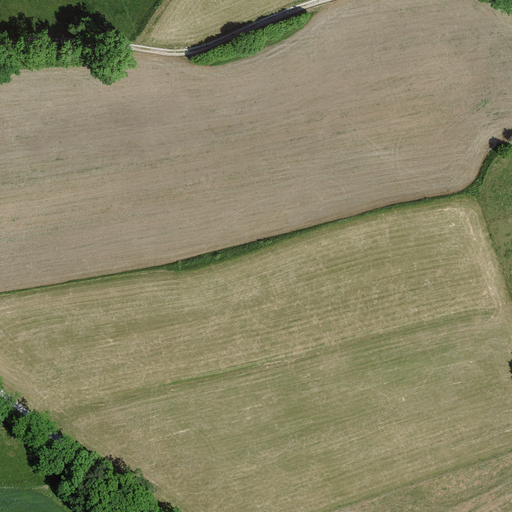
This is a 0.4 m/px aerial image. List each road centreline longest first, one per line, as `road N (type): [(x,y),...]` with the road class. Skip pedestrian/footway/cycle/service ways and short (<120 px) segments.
road 1 (track): [(0,48),(196,44),(330,0)]
road 2 (track): [(156,511),(0,390)]
